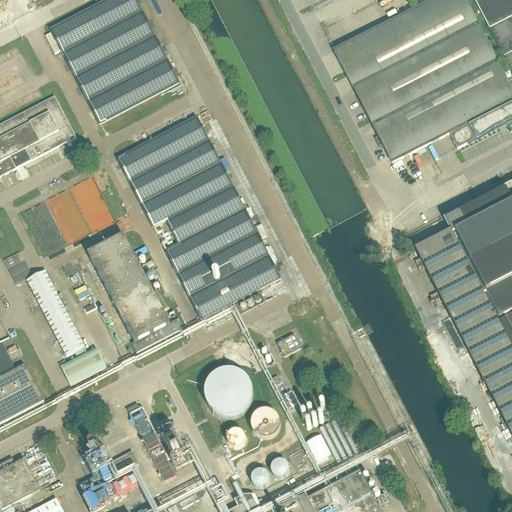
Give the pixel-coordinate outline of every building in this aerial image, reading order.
[(99,126),(179,84),(135,0),(112,0),(51,32),(99,126)] [(511,91),(464,0),(436,0),(391,24),(411,61),(450,136),(457,151),(507,126),(511,134),(511,133),(511,91)] [(474,0),(490,32),(511,20),(511,0),(484,0),(483,0),(474,0)] [(504,58),(511,53),(511,20),(490,32),(504,58)] [(354,90),(410,61),(391,24),(334,53),(354,90)] [(393,166),(450,136),(410,61),(354,90),(393,166)] [(0,127),(0,178),(16,171),(31,163),(76,140),(54,99),(25,114),(0,127)] [(270,259),(210,142),(199,120),(117,162),(128,184),(153,230),(166,223),(179,247),(165,254),(200,322),(281,280),(270,259)] [(511,185),(444,220),(451,233),(416,251),(431,279),(460,336),(478,371),(509,431),(511,436),(511,185)] [(154,295),(124,237),(88,256),(134,344),(132,346),(137,355),(182,331),(177,322),(170,326),(164,313),(170,310),(160,292),(154,295)] [(33,278),(21,254),(4,263),(17,287),(33,278)] [(416,256),(403,259),(406,269),(418,266),(416,256)] [(416,279),(425,275),(421,267),(412,271),(416,279)] [(66,359),(86,349),(46,273),(27,283),(66,359)] [(72,293),(81,289),(79,283),(69,287),(72,293)] [(241,316),(266,303),(260,293),(236,306),(241,316)] [(422,326),(431,323),(427,313),(418,317),(422,326)] [(284,360),(301,351),(294,337),(277,346),(284,360)] [(0,426),(43,405),(24,369),(18,359),(22,357),(19,352),(16,353),(10,342),(9,339),(0,343),(0,426)] [(70,389),(106,370),(96,351),(60,370),(70,389)] [(247,380),(245,378),(243,377),(241,376),(238,374),(236,374),(231,373),(227,373),(225,373),(222,374),(220,374),(219,375),(217,376),(215,377),(214,379),(212,380),(209,384),(207,387),(207,390),(206,392),(206,394),(205,396),(206,398),(206,400),(206,403),(207,405),(208,407),(209,409),(211,412),(212,414),(215,416),(216,417),(217,418),(219,418),(221,420),(223,420),(224,420),(227,421),(232,421),(234,421),(236,420),(237,420),(239,419),(241,418),(243,417),(245,415),(246,414),(248,413),(249,411),(250,409),(251,407),(252,405),(253,403),(253,400),(253,398),(254,395),(253,393),(253,390),(252,388),(251,386),(250,384),(248,382),(247,380)] [(489,394),(482,397),(486,407),(493,404),(489,394)] [(156,446),(140,406),(135,408),(134,403),(126,406),(143,451),(156,446)] [(266,441),(268,441),(270,440),(272,440),(274,439),(275,438),(277,436),(278,435),(279,433),(280,432),(280,430),(281,428),(281,426),(281,424),(280,422),(279,420),(279,419),(278,417),(276,416),(275,415),(273,414),(271,413),(270,412),(268,412),(266,412),(264,412),(262,412),(260,413),(259,414),(257,415),(256,416),(254,418),(253,419),(252,421),(252,423),(252,425),(251,427),(252,429),(252,430),(253,432),(254,434),(255,436),(256,437),(257,438),(259,439),(261,440),(263,441),(265,441),(266,441)] [(237,451),(238,451),(239,451),(240,450),(241,450),(242,449),(243,448),(244,448),(245,447),(245,445),(246,444),(246,443),(246,442),(246,441),(246,440),(245,439),(245,437),(244,436),(243,435),(242,434),(241,433),(240,433),(238,433),(237,433),(236,433),(235,433),(234,433),(233,434),(232,434),(231,435),(230,436),(229,437),(229,438),(228,439),(228,440),(228,441),(228,443),(228,444),(228,445),(229,446),(230,447),(230,448),(231,449),(232,449),(233,450),(234,450),(236,451),(237,451)] [(193,465),(189,456),(183,458),(174,436),(160,442),(166,456),(169,455),(176,472),(193,465)] [(156,450),(150,453),(163,479),(169,476),(156,450)] [(139,465),(133,454),(113,464),(111,460),(106,462),(114,478),(139,465)] [(266,467),(276,479),(288,469),(278,458),(266,467)] [(16,467),(13,461),(0,467),(0,511),(3,511),(42,492),(26,462),(16,467)] [(264,470),(249,475),(254,488),(268,483),(264,470)] [(379,511),(372,496),(360,474),(307,501),(306,498),(279,511),(163,511),(163,510),(158,511),(379,511)] [(182,511),(199,502),(196,496),(179,505),(182,511)] [(263,511),(257,500),(233,511),(263,511)] [(35,511),(61,511),(56,501),(35,511)]
